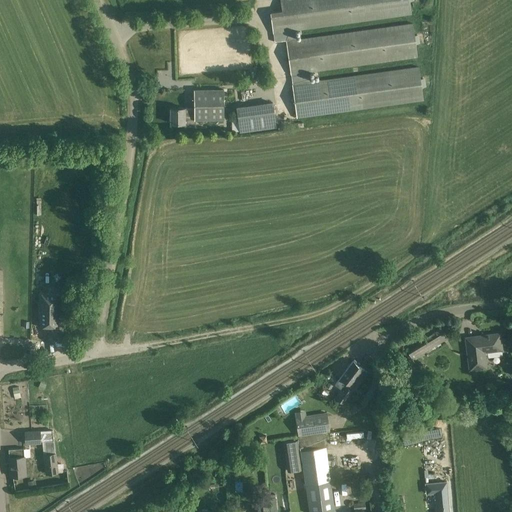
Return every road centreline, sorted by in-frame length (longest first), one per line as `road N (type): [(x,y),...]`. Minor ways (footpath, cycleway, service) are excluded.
road 1 (unclassified): [(0,367),(80,358),(96,344),(132,97),(100,0)]
road 2 (unknown): [(91,349),(119,353),(359,312)]
